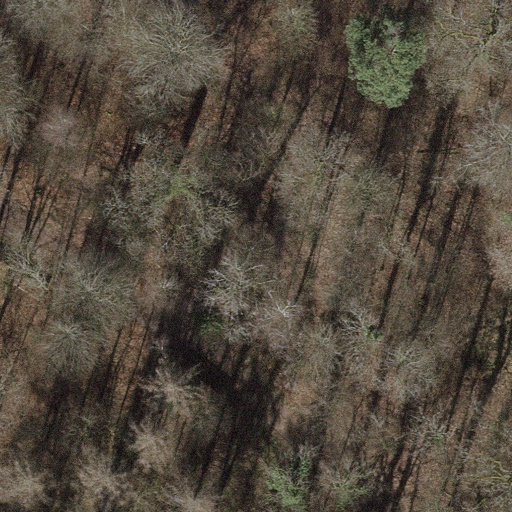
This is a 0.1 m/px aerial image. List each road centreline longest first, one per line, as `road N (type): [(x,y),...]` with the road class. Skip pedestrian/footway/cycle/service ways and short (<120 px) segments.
road 1 (track): [(382,511),(334,448),(267,392),(0,209)]
road 2 (track): [(267,392),(290,175),(325,0)]
